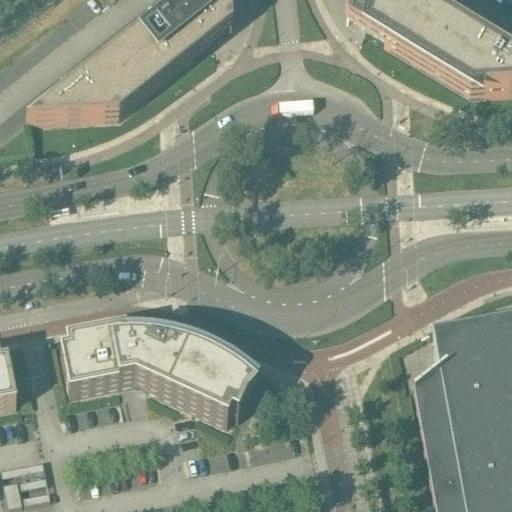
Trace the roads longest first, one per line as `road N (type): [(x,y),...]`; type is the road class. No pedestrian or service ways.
road 1 (primary): [(253,113),(155,174),(0,208)]
road 2 (primary): [(322,317),(363,253),(371,225),(360,174),(311,108)]
road 3 (primary): [(253,113),(210,189),(208,221),(221,259),(269,321)]
road 4 (primary): [(511,160),(422,158),(311,108)]
road 5 (primary): [(322,317),(422,258),(511,244)]
road 6 (residential): [(0,323),(133,297),(161,275)]
road 7 (primary): [(0,291),(108,272),(161,275)]
